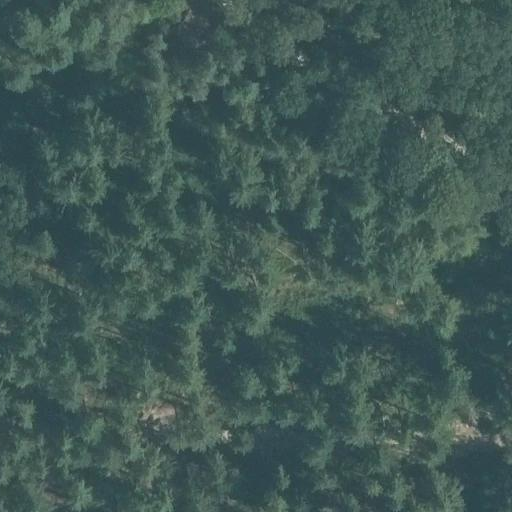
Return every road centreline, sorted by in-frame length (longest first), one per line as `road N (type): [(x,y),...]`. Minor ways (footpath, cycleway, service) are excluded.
road 1 (track): [(0,438),(511,451)]
road 2 (track): [(511,186),(371,126),(214,0)]
